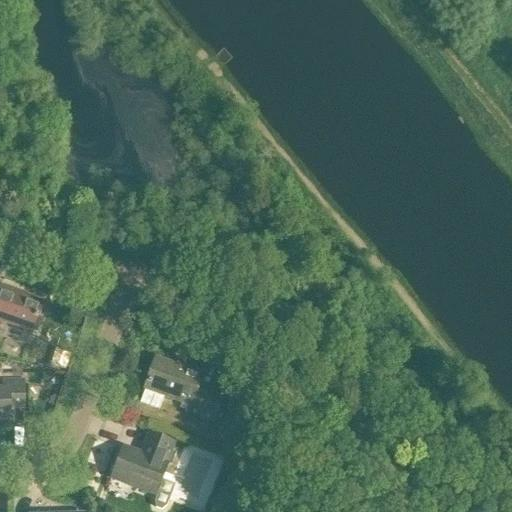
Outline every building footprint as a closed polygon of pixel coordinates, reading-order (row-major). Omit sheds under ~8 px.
[(33,334),(43,304),(19,296),(19,294),(2,288),(0,293),(0,323),(33,334)] [(221,399),(210,396),(198,391),(202,379),(157,362),(142,405),(159,411),(164,398),(191,407),(188,416),(201,421),(212,425),(221,399)] [(3,378),(4,392),(0,392),(0,422),(10,422),(10,411),(25,411),(24,383),(24,378),(3,378)] [(37,420),(37,429),(47,429),(49,429),(49,423),(49,420),(37,420)] [(110,481),(156,498),(157,499),(155,504),(155,511),(159,511),(162,511),(167,509),(175,487),(162,482),(168,466),(171,467),(177,452),(173,450),(175,445),(148,435),(140,456),(123,449),(110,481)]
